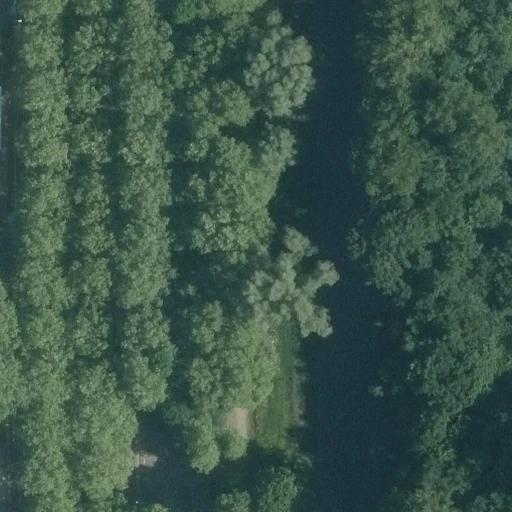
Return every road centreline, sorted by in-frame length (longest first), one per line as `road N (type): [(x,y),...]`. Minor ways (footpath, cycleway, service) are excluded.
road 1 (tertiary): [(128,511),(123,0)]
road 2 (tertiary): [(26,0),(22,495)]
